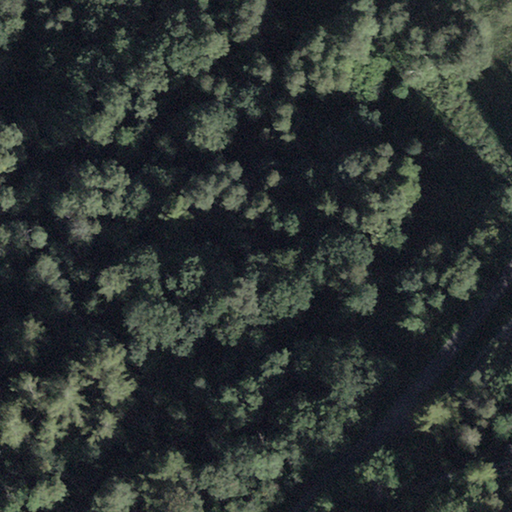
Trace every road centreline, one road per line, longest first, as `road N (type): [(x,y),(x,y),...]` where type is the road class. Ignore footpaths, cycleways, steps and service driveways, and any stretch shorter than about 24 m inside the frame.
road 1 (unclassified): [(511,268),(386,422),(295,511)]
road 2 (track): [(511,329),(419,412),(396,410)]
road 3 (track): [(394,511),(425,483),(511,462)]
